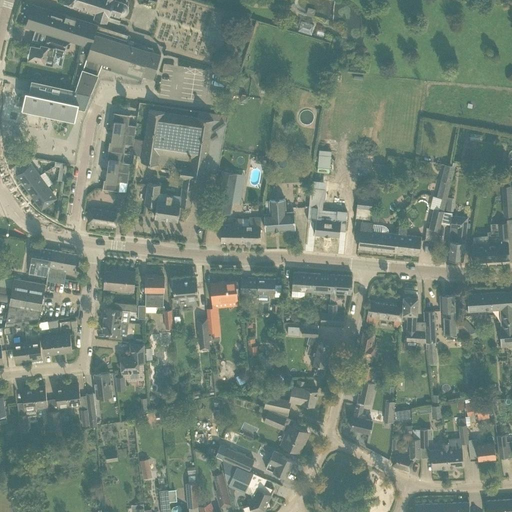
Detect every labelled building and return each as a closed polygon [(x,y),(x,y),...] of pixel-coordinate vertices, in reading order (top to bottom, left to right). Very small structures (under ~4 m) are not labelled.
[(67,0),(66,3),(67,5),(70,6),(70,7),(71,7),(77,9),(77,10),(78,10),(78,11),(85,13),(86,13),(87,13),(118,23),(121,14),(120,14),(120,13),(123,13),(126,12),(128,10),(129,7),(128,5),(127,2),(124,1),(125,0),(126,1),(125,0),(67,0)] [(153,78),(161,54),(154,52),(152,47),(127,39),(128,35),(50,10),(49,10),(46,13),(34,7),(29,17),(28,17),(26,26),(81,43),(71,90),(34,82),(30,91),(25,90),(22,108),(75,120),(78,105),(85,106),(103,62),(127,70),(153,78)] [(301,14),(297,31),(310,33),(315,10),(306,8),(305,14),(301,14)] [(67,49),(70,41),(47,34),(44,42),(47,43),(46,46),(41,44),(40,47),(31,45),(30,51),(28,52),(28,55),(28,57),(28,59),(44,62),(43,64),(52,66),(56,49),(64,51),(65,49),(67,49)] [(146,119),(140,161),(157,163),(157,161),(168,163),(180,165),(179,177),(183,177),(194,179),(195,177),(203,178),(210,128),(212,118),(197,116),(147,109),(146,119)] [(197,110),(197,116),(212,118),(226,120),(227,115),(224,114),(219,114),(215,113),(197,110)] [(114,122),(112,132),(134,135),(136,125),(128,124),(129,115),(113,112),(112,121),(114,122)] [(40,125),(52,127),(54,117),(42,115),(40,125)] [(109,142),(108,150),(124,153),(125,144),(133,145),(134,135),(112,132),(111,142),(109,142)] [(108,159),(107,170),(129,173),(130,163),(122,162),(124,153),(108,150),(106,159),(108,159)] [(377,178),(377,174),(383,174),(385,163),(360,161),(358,176),(377,178)] [(24,186),(40,175),(31,163),(16,174),(21,182),(23,185),(23,184),(24,186)] [(436,242),(440,223),(443,211),(455,167),(444,164),(436,197),(433,196),(429,208),(433,209),(428,228),(428,227),(425,240),(436,242)] [(129,173),(107,170),(105,180),(103,179),(102,189),(118,191),(118,190),(120,181),(127,182),(129,173)] [(219,170),(213,211),(221,213),(228,214),(229,206),(231,207),(232,200),(237,174),(219,170)] [(48,186),(40,175),(24,186),(32,197),(48,186)] [(148,183),(145,205),(156,206),(154,217),(164,218),(166,200),(167,194),(158,193),(160,184),(148,183)] [(509,185),(502,185),(502,196),(510,195),(509,185)] [(56,198),(48,186),(32,197),(41,209),(56,198)] [(166,200),(164,218),(178,220),(180,206),(190,207),(192,190),(193,189),(182,187),(181,189),(180,202),(171,201),(172,195),(167,194),(166,200)] [(310,187),(307,220),(315,221),(314,234),(324,235),(339,236),(340,230),(345,231),(347,213),(347,211),(337,210),(336,213),(332,213),(331,212),(331,213),(319,211),(317,211),(318,200),(319,201),(319,200),(324,190),(324,188),(310,187)] [(510,195),(502,196),(503,206),(504,205),(511,205),(510,195)] [(356,207),(370,209),(372,199),(357,197),(356,207)] [(264,214),(265,230),(295,228),(294,212),(286,212),(285,205),(285,203),(285,199),(270,200),(271,213),(264,214)] [(88,222),(115,226),(117,212),(90,208),(88,222)] [(443,211),(440,223),(450,224),(446,258),(463,260),(465,242),(464,242),(467,217),(451,215),(452,212),(443,211)] [(220,242),(260,243),(261,217),(248,217),(248,218),(235,218),(235,225),(221,224),(220,242)] [(358,248),(396,252),(397,233),(372,231),(373,223),(360,221),(358,248)] [(397,233),(396,252),(419,254),(421,236),(405,234),(407,227),(398,225),(397,233)] [(487,243),(471,245),(472,262),(485,261),(487,260),(487,261),(509,259),(507,230),(486,231),(487,243)] [(28,273),(41,275),(44,264),(43,264),(44,258),(50,260),(51,249),(33,246),(31,256),(30,261),(28,273)] [(44,264),(41,275),(54,278),(56,270),(65,272),(66,269),(74,270),(77,254),(51,249),(50,260),(44,258),(43,264),(44,264)] [(118,270),(118,272),(105,271),(104,288),(133,291),(134,282),(135,272),(118,270)] [(330,292),(330,274),(293,271),(292,296),(300,296),(304,294),(304,290),(330,292)] [(153,276),(152,275),(148,274),(147,275),(146,275),(145,306),(163,306),(164,276),(153,276)] [(352,275),(330,274),(330,292),(351,293),(352,275)] [(0,291),(11,294),(5,321),(39,317),(45,284),(0,275),(0,291)] [(257,300),(269,300),(269,297),(274,297),(275,278),(267,278),(265,278),(247,277),(247,278),(241,278),(241,277),(240,296),(257,297),(257,300)] [(173,280),(173,289),(174,297),(186,297),(186,299),(198,298),(197,290),(196,280),(188,281),(188,278),(173,280)] [(212,284),(211,284),(213,301),(236,299),(234,281),(223,282),(223,283),(212,284)] [(498,329),(500,346),(511,345),(511,290),(467,294),(468,310),(500,308),(501,329),(498,329)] [(444,317),(444,334),(455,334),(455,311),(454,311),(454,295),(444,295),(444,296),(442,296),(442,295),(440,295),(440,311),(446,311),(446,317),(444,317)] [(403,313),(402,319),(407,320),(405,342),(425,342),(427,342),(426,331),(415,330),(416,321),(416,314),(417,297),(416,297),(413,297),(403,296),(403,306),(403,313)] [(105,307),(103,319),(121,321),(128,322),(129,311),(138,312),(138,305),(112,302),(111,308),(105,307)] [(393,326),(398,326),(399,316),(401,306),(369,302),(366,322),(377,324),(378,317),(394,319),(393,326)] [(335,314),(336,304),(329,303),(328,314),(321,314),(320,323),(344,324),(344,315),(335,314)] [(204,308),(204,317),(206,317),(208,332),(215,332),(213,308),(204,308)] [(172,321),(171,309),(164,310),(165,322),(172,321)] [(424,311),(424,321),(425,321),(426,331),(427,342),(435,342),(434,311),(424,311)] [(206,317),(204,317),(197,318),(199,349),(210,349),(208,332),(206,317)] [(121,321),(103,319),(102,331),(109,332),(108,338),(122,339),(122,333),(119,332),(121,321)] [(457,325),(471,341),(478,336),(475,332),(476,331),(465,319),(457,325)] [(326,367),(332,345),(316,341),(314,340),(315,336),(318,336),(318,328),(302,327),(301,335),(308,335),(306,343),(315,345),(311,363),(326,367)] [(362,347),(360,355),(372,357),(374,350),(370,349),(373,334),(363,332),(360,347),(362,347)] [(70,334),(61,335),(63,352),(72,351),(70,334)] [(61,335),(52,336),(53,353),(63,352),(61,335)] [(53,353),(52,336),(42,337),(44,354),(53,353)] [(258,353),(258,345),(255,345),(254,336),(247,337),(248,354),(258,353)] [(40,340),(26,342),(28,360),(42,358),(40,340)] [(28,360),(26,342),(13,343),(15,361),(28,360)] [(133,356),(120,357),(121,373),(129,372),(138,372),(140,371),(139,363),(145,362),(143,344),(139,344),(130,343),(130,352),(132,351),(133,356)] [(269,357),(260,358),(261,367),(270,366),(269,357)] [(362,378),(369,379),(372,366),(365,365),(362,378)] [(357,400),(367,403),(370,403),(375,383),(378,384),(380,377),(383,377),(384,371),(374,369),(371,382),(362,380),(360,387),(362,388),(361,394),(359,393),(357,400)] [(100,397),(101,399),(108,398),(108,396),(112,395),(109,372),(93,374),(95,384),(96,397),(100,397)] [(314,406),(317,390),(304,387),(305,382),(297,380),(296,385),(292,384),(289,400),(266,395),(263,406),(288,412),(291,401),(300,403),(314,406)] [(78,384),(66,386),(69,413),(74,413),(73,406),(81,405),(78,384)] [(45,386),(33,387),(36,411),(40,411),(40,407),(47,407),(45,386)] [(69,413),(66,386),(55,387),(58,407),(64,407),(65,414),(69,413)] [(36,411),(33,387),(22,389),(23,402),(17,403),(20,429),(29,428),(27,416),(37,415),(36,411)] [(86,409),(87,424),(89,424),(89,426),(97,425),(93,392),(86,393),(88,408),(86,409)] [(465,403),(467,414),(488,410),(486,400),(471,402),(465,403)] [(362,414),(364,405),(356,403),(354,413),(350,428),(369,432),(372,420),(365,418),(365,415),(362,414)] [(441,404),(431,406),(432,418),(442,417),(441,404)] [(141,407),(134,410),(137,416),(144,413),(141,407)] [(268,409),(263,421),(281,429),(286,417),(268,409)] [(60,410),(52,411),(54,431),(62,430),(60,410)] [(385,411),(384,421),(392,422),(393,411),(385,411)] [(288,432),(283,445),(290,448),(299,452),(307,432),(298,428),(289,424),(286,431),(288,432)] [(459,425),(461,443),(468,442),(466,424),(459,425)] [(507,449),(505,434),(497,435),(498,450),(507,449)] [(410,457),(409,458),(396,454),(392,465),(409,470),(413,457),(420,457),(420,438),(408,438),(408,445),(409,445),(410,457)] [(450,442),(445,443),(447,469),(450,469),(450,467),(463,466),(462,447),(451,448),(450,442)] [(447,469),(445,443),(441,443),(441,449),(430,450),(432,468),(445,467),(445,469),(447,469)] [(476,445),(477,449),(478,459),(496,457),(494,443),(476,445)] [(228,448),(223,459),(249,471),(250,472),(254,459),(228,448)] [(268,463),(265,468),(273,471),(272,471),(278,474),(279,475),(280,474),(285,477),(286,475),(287,476),(290,471),(288,470),(293,460),(282,455),(282,453),(274,449),(268,463)] [(214,457),(211,464),(218,467),(221,460),(214,457)] [(148,458),(140,460),(142,473),(151,471),(148,458)] [(249,471),(223,459),(226,483),(244,491),(247,485),(250,479),(253,473),(252,472),(250,472),(249,471)] [(215,489),(217,497),(228,494),(222,472),(213,474),(217,489),(215,489)] [(249,505),(244,507),(244,509),(245,511),(257,511),(267,509),(266,505),(271,494),(261,489),(263,485),(250,479),(247,485),(251,487),(253,492),(250,493),(252,497),(251,497),(247,499),(249,505)] [(264,485),(272,487),(274,481),(265,479),(264,485)] [(185,483),(188,507),(198,506),(195,482),(185,483)] [(158,490),(160,511),(169,511),(168,501),(167,490),(167,489),(158,490)] [(175,489),(167,490),(168,501),(176,500),(175,489)] [(511,511),(511,498),(487,500),(487,511),(511,511)] [(469,511),(469,501),(415,504),(414,511),(469,511)] [(201,511),(221,511),(222,511),(221,511),(213,511),(210,502),(199,506),(201,511)]
